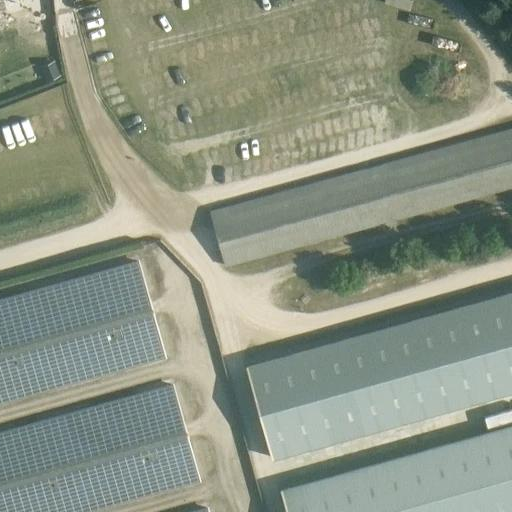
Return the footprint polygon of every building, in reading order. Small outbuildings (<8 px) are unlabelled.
[(117,0),(79,8),(89,56),(247,23),(242,0),(117,0)] [(109,124),(266,86),(254,38),(97,76),(109,124)] [(54,61),(41,66),(47,81),(60,76),(54,61)] [(64,91),(0,105),(0,155),(75,139),(64,91)] [(511,127),(210,211),(225,267),(511,187),(511,127)] [(0,404),(166,359),(139,260),(0,298),(0,404)] [(511,385),(511,283),(249,357),(276,452),(511,385)] [(169,384),(0,431),(0,511),(74,511),(195,478),(169,384)] [(511,511),(511,419),(285,483),(293,511),(511,511)]
